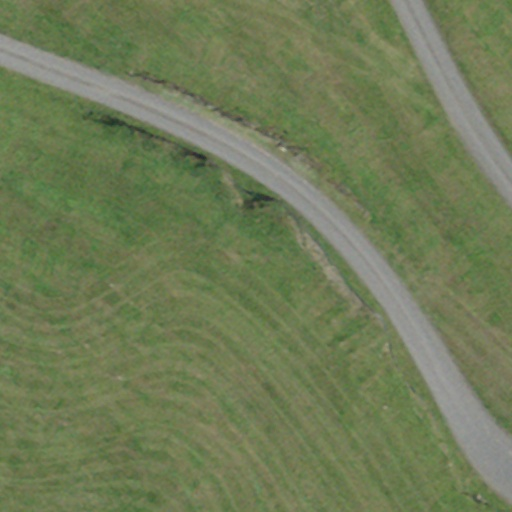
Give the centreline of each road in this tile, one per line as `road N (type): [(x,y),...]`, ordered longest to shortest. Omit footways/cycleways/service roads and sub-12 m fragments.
road 1 (unclassified): [(0,50),(206,135),(293,188),(372,269),(474,429),(511,470)]
road 2 (unclassified): [(511,180),(448,87),(405,0)]
